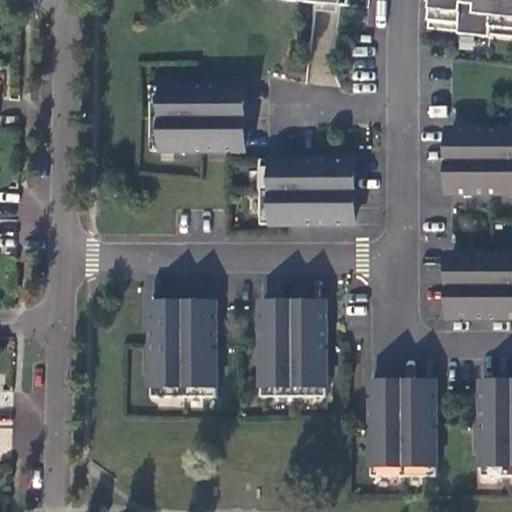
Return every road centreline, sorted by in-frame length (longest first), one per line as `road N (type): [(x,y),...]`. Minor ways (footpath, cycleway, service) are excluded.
road 1 (residential): [(399,263),(56,263)]
road 2 (residential): [(62,15),(56,263)]
road 3 (residential): [(399,263),(398,335),(406,346),(511,353)]
road 4 (residential): [(54,326),(54,511)]
road 5 (residential): [(398,107),(399,263)]
